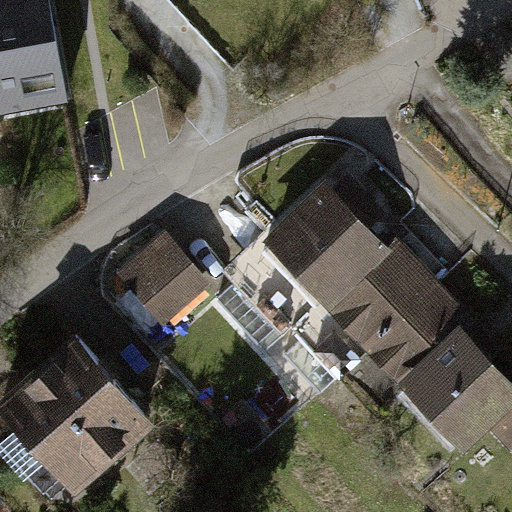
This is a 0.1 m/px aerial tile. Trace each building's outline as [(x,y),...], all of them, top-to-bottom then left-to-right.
[(58,0),(0,0),(0,101),(75,87),(58,0)] [(341,202),(328,187),(231,277),(283,333),(307,311),(379,243),(363,226),(378,212),(356,188),(341,202)] [(392,232),(379,243),(307,311),(318,323),(304,335),(341,374),(440,282),(392,232)] [(222,289),(171,236),(122,284),(173,336),(222,289)] [(480,326),(440,282),(341,374),(378,413),(402,391),(421,411),(432,400),(462,432),(502,394),(511,404),(511,383),(468,337),(480,326)] [(171,425),(86,339),(9,415),(94,501),(171,425)]
